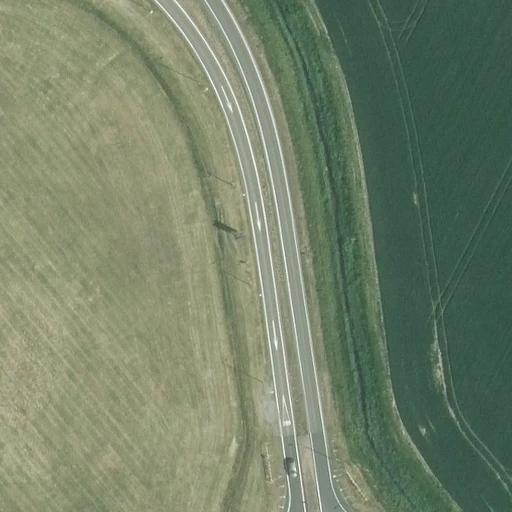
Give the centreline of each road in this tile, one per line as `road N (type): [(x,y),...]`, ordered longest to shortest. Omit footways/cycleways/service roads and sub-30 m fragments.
road 1 (trunk): [(162,0),(218,79),(248,170),(296,511)]
road 2 (trunk): [(329,511),(270,134),(248,63),(213,0)]
